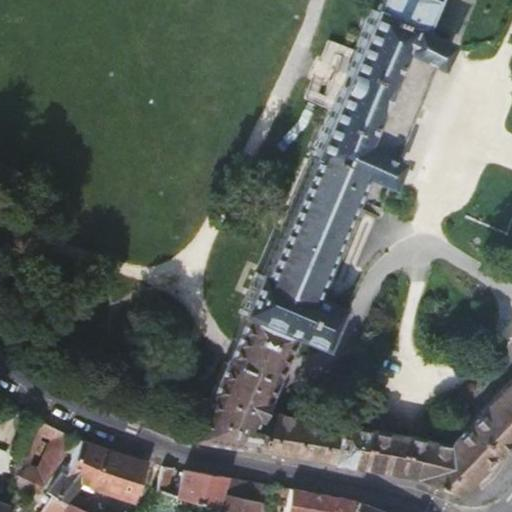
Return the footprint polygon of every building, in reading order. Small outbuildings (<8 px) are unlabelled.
[(245,350),(283,367),(294,339),(317,349),(327,345),(340,315),(326,309),(329,304),(327,296),(326,290),(319,287),(364,178),(391,190),(401,164),(393,161),(404,135),(432,68),(440,71),(451,45),(425,34),(439,0),(377,0),(372,11),(369,10),(349,58),(340,80),(308,154),(311,156),(300,182),(269,257),(261,274),(257,272),(239,316),(246,318),(235,346),(245,350)] [(279,376),(283,367),(245,350),(235,346),(231,355),(227,365),(275,385),(279,376)] [(264,414),(275,385),(227,365),(223,363),(209,399),(193,436),(192,440),(298,460),(413,481),(449,501),(481,470),(511,443),(511,442),(511,381),(474,420),(448,446),(421,442),(339,426),(264,414)] [(21,434),(15,453),(9,488),(32,497),(55,466),(69,436),(35,415),(32,413),(21,434)] [(87,443),(77,439),(64,473),(59,472),(44,494),(60,504),(80,482),(81,483),(86,484),(100,449),(87,443)] [(86,484),(131,503),(132,502),(145,465),(122,457),(103,451),(100,449),(86,484)] [(162,493),(170,468),(160,466),(154,491),(162,493)] [(214,508),(224,478),(212,476),(186,471),(182,470),(174,497),(214,508)] [(228,479),(224,495),(258,502),(262,485),(228,479)] [(282,511),(308,511),(312,495),(287,490),(282,511)] [(68,503),(89,511),(94,511),(98,505),(75,495),(68,503)] [(254,511),(258,502),(224,495),(218,511),(254,511)] [(349,511),(353,503),(312,495),(308,511),(349,511)] [(89,511),(68,503),(60,511),(89,511)] [(375,511),(353,503),(349,511),(375,511)]
